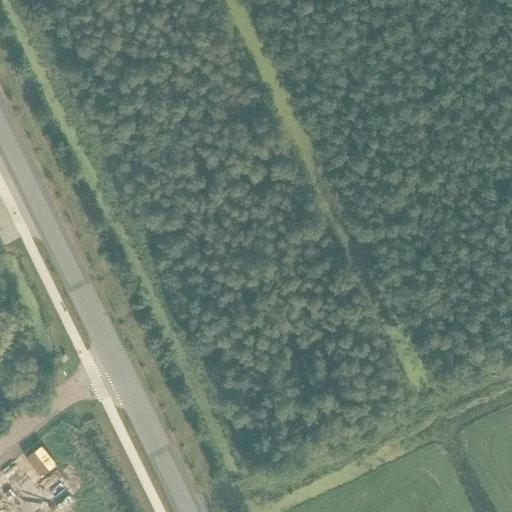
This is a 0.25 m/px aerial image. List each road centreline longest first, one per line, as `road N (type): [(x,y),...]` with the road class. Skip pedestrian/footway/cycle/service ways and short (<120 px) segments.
road 1 (tertiary): [(116,361),(0,125)]
road 2 (tertiary): [(190,511),(116,361)]
road 3 (unclassified): [(0,451),(116,361)]
